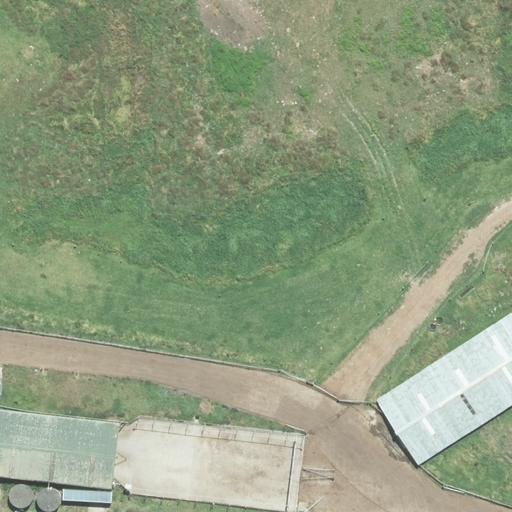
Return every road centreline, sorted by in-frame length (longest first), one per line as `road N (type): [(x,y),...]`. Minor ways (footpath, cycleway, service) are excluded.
road 1 (track): [(391,511),(357,450),(275,391),(0,347)]
road 2 (track): [(317,421),(511,213)]
